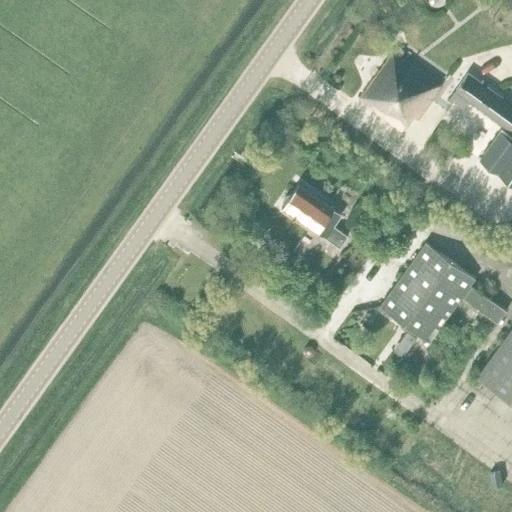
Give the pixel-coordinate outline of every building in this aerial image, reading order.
[(393,49),(358,97),(401,128),(411,116),(416,119),(441,84),(400,55),(403,51),(399,48),(397,52),(393,49)] [(511,106),(468,74),(455,90),(511,132),(511,138),(502,131),(480,161),(486,165),(511,184),(511,106)] [(298,183),(281,207),(324,236),(340,246),(348,235),(331,223),(338,212),(298,183)] [(426,242),(380,305),(428,340),(474,277),(426,242)] [(472,283),(463,296),(498,321),(507,309),(472,283)] [(511,327),(476,376),(511,401),(511,327)] [(407,329),(402,335),(411,342),(416,336),(407,329)]
